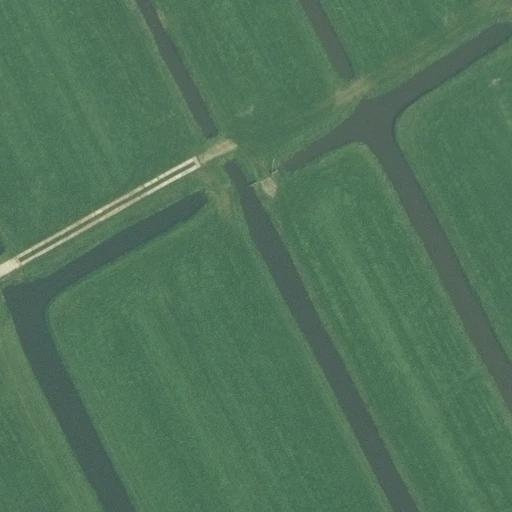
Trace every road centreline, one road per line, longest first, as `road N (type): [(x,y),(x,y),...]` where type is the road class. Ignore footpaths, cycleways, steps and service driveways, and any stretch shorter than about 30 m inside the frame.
road 1 (track): [(0,273),(234,142)]
road 2 (track): [(511,5),(492,3),(326,107)]
